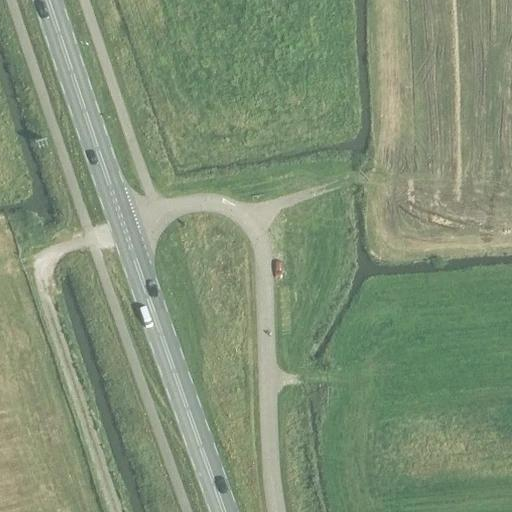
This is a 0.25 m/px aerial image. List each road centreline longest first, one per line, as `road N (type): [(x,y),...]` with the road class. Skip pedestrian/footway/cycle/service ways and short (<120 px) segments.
road 1 (unclassified): [(123,229),(192,205),(224,208),(249,224),(262,255),(277,511)]
road 2 (track): [(116,511),(39,265),(123,229)]
road 3 (primary): [(225,511),(123,229)]
road 4 (primary): [(123,229),(50,0)]
